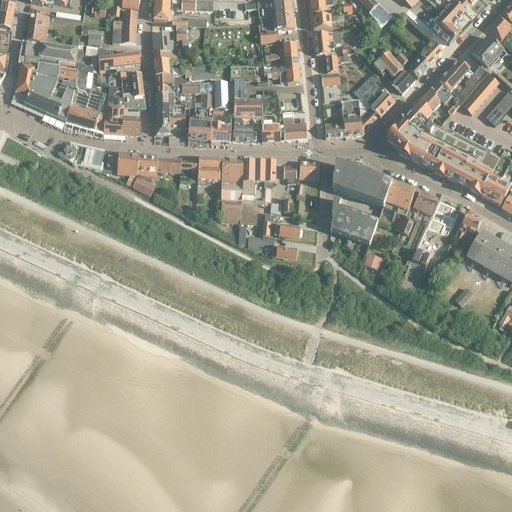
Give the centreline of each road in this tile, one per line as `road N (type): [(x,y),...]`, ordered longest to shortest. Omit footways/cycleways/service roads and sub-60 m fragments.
road 1 (residential): [(503,0),(371,149)]
road 2 (residential): [(316,152),(149,148)]
road 3 (residential): [(371,149),(511,226)]
road 4 (residential): [(149,148),(57,137),(0,111)]
road 5 (residential): [(316,152),(301,0)]
road 6 (residential): [(149,148),(146,0)]
